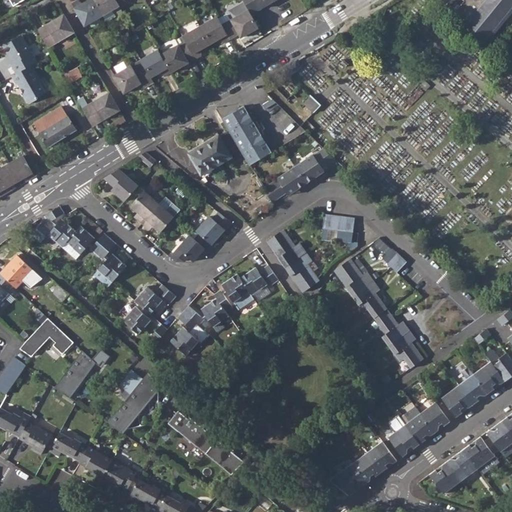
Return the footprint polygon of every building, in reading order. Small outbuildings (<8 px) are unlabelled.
[(85,26),(102,16),(93,0),(88,0),(81,4),(78,0),(72,4),(85,26)] [(93,0),(102,16),(120,6),(117,1),(116,0),(93,0)] [(243,0),(249,10),(251,14),(275,0),(243,0)] [(296,0),(292,2),(299,14),(307,10),(301,0),(296,0)] [(511,0),(462,0),(464,1),(452,16),(484,42),(511,6),(511,0)] [(240,38),(259,27),(251,14),(249,10),(222,25),(230,39),(238,34),(240,38)] [(74,32),(64,15),(38,30),(48,47),(74,32)] [(224,42),(230,39),(222,25),(217,16),(200,26),(210,44),(221,38),(224,42)] [(199,50),(210,44),(200,26),(183,36),(185,41),(195,58),(201,55),(199,50)] [(3,45),(11,61),(11,64),(16,73),(32,64),(37,61),(21,35),(3,45)] [(171,72),(195,58),(185,41),(161,54),(171,72)] [(165,76),(171,72),(161,54),(158,50),(141,60),(144,64),(151,77),(162,71),(165,76)] [(131,65),(134,70),(144,64),(141,60),(131,65)] [(296,61),(282,70),(284,73),(287,77),(291,74),(295,71),(300,67),(296,61)] [(18,83),(23,93),(23,95),(27,103),(30,103),(46,92),(39,81),(40,78),(32,64),(16,73),(11,76),(16,84),(18,83)] [(144,88),(154,82),(151,77),(144,64),(134,70),(131,65),(114,75),(125,93),(141,83),(144,88)] [(70,82),(83,76),(79,67),(66,73),(70,82)] [(425,81),(421,85),(426,90),(430,86),(425,81)] [(120,110),(110,92),(83,108),(93,126),(120,110)] [(310,95),(303,102),(314,113),(321,105),(310,95)] [(33,123),(48,147),(76,130),(61,106),(33,123)] [(244,106),(222,119),(250,166),(273,152),(244,106)] [(219,135),(188,153),(201,175),(232,157),(219,135)] [(264,188),(273,203),(286,194),(288,196),(306,184),(324,172),(323,170),(335,161),(323,149),(264,188)] [(146,152),(139,157),(151,166),(156,160),(146,152)] [(36,177),(23,155),(9,163),(19,181),(24,178),(27,182),(36,177)] [(11,185),(19,181),(9,163),(0,168),(0,180),(7,193),(13,189),(11,185)] [(119,169),(105,178),(114,186),(111,189),(125,201),(138,186),(119,169)] [(144,190),(130,206),(138,212),(140,214),(136,219),(142,223),(159,203),(144,190)] [(151,224),(153,225),(160,232),(174,217),(159,203),(142,223),(147,228),(151,224)] [(60,206),(45,216),(48,221),(49,222),(50,221),(54,219),(64,213),(60,206)] [(209,216),(213,219),(218,212),(215,209),(209,216)] [(209,216),(196,231),(199,233),(212,244),(231,222),(218,212),(213,219),(209,216)] [(332,216),(324,215),(323,228),(330,229),(332,216)] [(340,217),(332,216),(330,229),(338,230),(340,217)] [(347,217),(340,217),(338,230),(345,231),(347,217)] [(355,218),(347,217),(345,231),(353,232),(355,218)] [(76,231),(62,218),(58,223),(55,226),(51,230),(44,223),(42,222),(32,234),(41,242),(48,234),(62,247),(67,242),(76,231)] [(76,231),(67,242),(81,254),(87,246),(89,244),(95,238),(81,225),(76,231)] [(284,230),(267,241),(285,267),(306,252),(299,243),(295,246),(284,230)] [(92,247),(90,248),(97,254),(110,238),(104,233),(92,247)] [(190,235),(178,248),(188,257),(193,261),(200,254),(205,248),(206,250),(212,244),(199,233),(194,239),(190,235)] [(110,238),(97,254),(103,259),(106,256),(116,244),(110,238)] [(62,247),(76,259),(81,254),(67,242),(62,247)] [(178,248),(171,256),(176,260),(185,261),(188,257),(178,248)] [(395,251),(386,262),(392,267),(401,257),(395,251)] [(306,252),(285,267),(302,293),(319,280),(318,278),(308,264),(312,261),(306,252)] [(105,261),(98,269),(94,274),(109,286),(113,282),(126,266),(112,253),(108,258),(105,261)] [(17,255),(0,273),(13,285),(16,288),(26,277),(33,270),(17,255)] [(406,262),(401,257),(392,267),(397,272),(406,262)] [(341,280),(352,296),(373,281),(366,272),(362,275),(352,262),(350,258),(338,268),(344,277),(341,280)] [(352,262),(362,275),(366,272),(357,258),(352,262)] [(308,264),(318,278),(322,275),(312,261),(308,264)] [(268,265),(261,269),(262,270),(265,274),(272,284),(279,280),(268,265)] [(255,267),(240,278),(249,292),(251,295),(268,284),(262,276),(259,272),(255,267)] [(26,277),(30,280),(37,273),(33,270),(26,277)] [(0,302),(8,293),(7,292),(13,285),(0,273),(0,302)] [(237,274),(221,284),(225,289),(227,293),(234,302),(238,309),(254,299),(251,295),(249,292),(240,278),(237,274)] [(54,280),(47,288),(63,301),(69,294),(54,280)] [(387,309),(375,293),(380,289),(373,281),(352,296),(364,311),(367,309),(374,318),(387,309)] [(162,284),(157,290),(160,293),(171,302),(176,296),(162,284)] [(147,286),(134,301),(150,314),(163,300),(158,296),(155,293),(147,286)] [(220,290),(214,294),(216,298),(226,311),(233,307),(224,295),(222,291),(220,290)] [(216,298),(201,308),(204,313),(207,317),(213,326),(229,316),(226,311),(216,298)] [(189,305),(183,312),(199,326),(204,319),(201,316),(189,305)] [(135,306),(123,320),(138,334),(151,320),(135,306)] [(377,329),(388,346),(410,330),(403,321),(398,324),(387,309),(374,318),(380,327),(377,329)] [(511,312),(510,310),(498,320),(502,325),(511,317),(511,312)] [(40,311),(35,316),(42,323),(48,317),(40,311)] [(183,312),(178,317),(190,328),(193,331),(194,331),(199,326),(183,312)] [(63,353),(73,341),(48,317),(42,323),(24,343),(20,349),(31,356),(49,337),(55,342),(53,344),(63,353)] [(161,324),(149,338),(155,343),(167,329),(161,324)] [(183,327),(170,341),(186,355),(199,341),(191,334),(187,331),(183,327)] [(486,329),(474,338),(479,344),(490,334),(486,329)] [(388,346),(400,361),(404,358),(411,368),(423,359),(411,342),(416,339),(410,330),(388,346)] [(64,394),(69,397),(96,362),(82,349),(54,387),(64,394)] [(490,349),(485,353),(491,361),(505,380),(511,375),(511,360),(510,357),(506,353),(499,358),(493,350),(490,349)] [(0,376),(0,389),(7,395),(26,365),(14,357),(0,376)] [(491,361),(474,373),(488,393),(494,389),(505,380),(491,361)] [(132,370),(119,384),(131,394),(143,379),(132,370)] [(131,394),(106,422),(123,433),(162,386),(149,373),(143,379),(131,394)] [(474,373),(459,385),(473,404),(479,400),(488,393),(474,373)] [(473,404),(459,385),(441,398),(456,417),(473,404)] [(62,397),(72,404),(75,401),(69,397),(64,394),(62,397)] [(436,402),(421,413),(435,433),(441,428),(450,421),(436,402)] [(0,427),(1,426),(20,436),(28,421),(31,416),(24,412),(21,417),(13,413),(12,414),(0,407),(0,427)] [(167,422),(231,474),(243,461),(231,451),(233,449),(226,443),(224,445),(210,434),(211,432),(207,428),(205,430),(202,428),(205,425),(202,423),(200,425),(189,417),(188,418),(177,410),(167,422)] [(501,421),(511,434),(511,412),(510,414),(501,421)] [(435,433),(421,413),(405,424),(420,444),(426,439),(435,433)] [(20,436),(19,437),(26,441),(28,439),(34,443),(33,445),(31,448),(41,454),(46,446),(49,441),(53,433),(43,427),(42,429),(28,421),(20,436)] [(511,434),(501,421),(495,425),(486,432),(490,437),(499,449),(501,452),(511,443),(511,434)] [(405,424),(388,437),(403,456),(420,444),(405,424)] [(50,448),(49,450),(59,456),(62,451),(80,461),(89,446),(74,437),(73,439),(59,431),(53,443),(50,448)] [(345,435),(348,441),(354,437),(350,432),(345,435)] [(463,449),(478,468),(495,455),(493,453),(484,441),(480,436),(463,449)] [(484,441),(493,453),(499,449),(490,437),(484,441)] [(367,452),(382,472),(388,468),(397,461),(382,441),(367,452)] [(511,443),(501,452),(505,457),(511,452),(511,443)] [(80,461),(79,462),(87,466),(88,464),(95,467),(93,470),(91,473),(102,479),(114,458),(103,452),(102,454),(89,446),(80,461)] [(446,462),(461,481),(478,468),(463,449),(457,453),(446,462)] [(382,472),(367,452),(352,464),(367,483),(373,478),(382,472)] [(153,453),(149,459),(153,461),(157,461),(159,457),(153,453)] [(122,483),(120,485),(128,489),(128,488),(131,484),(137,473),(123,465),(124,463),(114,458),(102,479),(112,485),(114,481),(115,479),(122,483)] [(446,462),(436,470),(430,474),(444,493),(461,481),(446,462)] [(367,483),(352,464),(334,477),(330,480),(349,496),(367,483)] [(132,492),(128,498),(139,504),(141,499),(159,509),(167,495),(168,493),(153,485),(152,487),(138,479),(135,486),(132,492)] [(273,480),(263,493),(269,498),(279,486),(273,480)] [(159,509),(157,511),(199,511),(206,506),(198,502),(195,508),(182,501),(181,503),(167,495),(159,509)]
